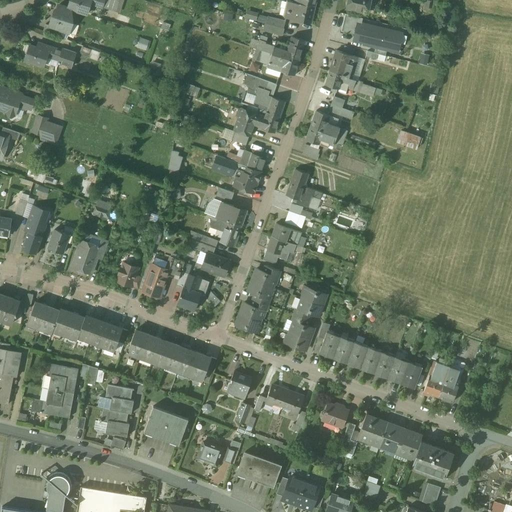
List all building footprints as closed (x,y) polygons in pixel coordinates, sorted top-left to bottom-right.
[(70,0),(68,8),(87,14),(90,4),(102,8),(102,7),(104,0),(70,0)] [(104,0),(102,7),(120,13),(123,0),(104,0)] [(294,2),(286,0),(284,10),(287,11),(285,17),(297,19),(297,17),(311,20),(315,6),(300,3),(294,2)] [(347,0),(346,8),(364,12),(366,6),(369,7),(370,0),(347,0)] [(71,12),(65,10),(65,7),(58,5),(57,11),(54,10),(49,25),(49,26),(62,31),(69,33),(72,23),(68,22),(69,18),(72,17),(71,12)] [(388,11),(371,7),(368,19),(385,23),(390,24),(393,25),(400,27),(402,18),(405,19),(406,14),(391,11),(388,11)] [(285,21),(267,16),(265,23),(266,23),(283,28),(285,21)] [(283,28),(266,23),(264,31),(282,36),(284,28),(283,28)] [(384,27),(366,23),(363,36),(372,38),(372,40),(377,42),(378,37),(377,36),(377,35),(381,36),(384,27)] [(390,24),(385,23),(384,27),(381,36),(384,37),(385,33),(387,34),(390,24)] [(62,31),(49,26),(49,25),(46,24),(43,30),(60,37),(62,31)] [(400,27),(393,25),(391,36),(397,37),(400,27)] [(305,40),(292,36),(290,42),(288,41),(287,44),(273,39),(271,45),(266,43),(268,37),(261,35),(257,49),(263,51),(271,54),(274,46),(279,48),(278,50),(286,52),(288,45),(302,49),(305,40)] [(148,49),(149,39),(138,37),(137,47),(148,49)] [(63,51),(41,44),(40,48),(30,45),(25,61),(44,67),(47,57),(59,61),(59,63),(60,64),(60,63),(72,67),(76,54),(63,50),(63,51)] [(302,49),(288,45),(286,52),(278,50),(279,48),(274,46),(271,54),(298,62),(302,49)] [(93,51),(83,47),(81,53),(91,56),(93,51)] [(257,49),(256,48),(252,59),(258,61),(263,51),(257,49)] [(355,56),(335,50),(329,71),(350,78),(354,66),(352,65),(355,56)] [(271,54),(263,51),(258,61),(258,62),(268,65),(268,67),(280,71),(281,66),(269,62),(271,54)] [(377,54),(366,51),(365,56),(376,59),(377,54)] [(427,63),(429,54),(421,52),(419,62),(427,63)] [(298,62),(271,54),(269,62),(281,66),(280,71),(294,75),(298,62)] [(386,56),(377,54),(376,59),(384,62),(386,56)] [(251,61),(248,69),(257,71),(259,64),(251,61)] [(350,78),(329,71),(324,85),(338,89),(341,81),(348,84),(350,78)] [(277,85),(247,74),(243,85),(249,86),(247,92),(256,95),(258,92),(256,91),(258,87),(270,91),(268,95),(273,97),(277,85)] [(350,78),(348,84),(347,89),(352,90),(355,80),(350,78)] [(363,82),(355,80),(352,90),(372,97),(375,88),(362,84),(363,82)] [(273,97),(268,95),(270,91),(258,87),(256,91),(258,92),(256,95),(254,103),(259,105),(258,109),(261,110),(279,116),(280,117),(286,102),(273,97)] [(11,90),(4,88),(3,93),(0,92),(0,110),(6,112),(8,116),(12,117),(15,116),(18,108),(21,106),(31,110),(35,100),(10,92),(11,90)] [(345,101),(333,97),(331,104),(342,108),(345,101)] [(342,108),(331,104),(328,111),(339,115),(342,108)] [(354,112),(342,108),(339,115),(352,119),(354,112)] [(256,114),(241,109),(236,124),(251,129),(253,124),(261,127),(264,118),(256,114)] [(279,116),(261,110),(260,113),(257,112),(256,114),(264,118),(261,127),(274,132),(279,116)] [(316,111),(310,127),(336,136),(339,128),(336,126),(335,129),(325,126),(329,116),(316,111)] [(48,119),(37,115),(32,132),(42,135),(41,140),(52,144),(54,138),(57,139),(61,127),(47,122),(48,119)] [(251,129),(236,124),(233,130),(235,131),(249,136),(251,129)] [(20,133),(3,127),(1,134),(9,137),(8,137),(17,140),(20,133)] [(336,136),(310,127),(305,140),(319,144),(321,137),(329,139),(328,142),(334,144),(336,136)] [(348,131),(339,128),(336,136),(345,139),(348,131)] [(249,136),(235,131),(231,140),(246,145),(249,136)] [(420,138),(401,131),(397,142),(416,149),(420,138)] [(1,134),(0,133),(0,153),(2,155),(8,137),(9,137),(1,134)] [(376,143),(351,135),(349,140),(374,148),(376,143)] [(345,139),(336,136),(334,144),(342,147),(345,139)] [(329,139),(321,137),(319,144),(332,149),(334,144),(328,142),(329,139)] [(319,149),(305,144),(302,154),(316,159),(319,149)] [(178,171),(182,153),(171,151),(167,168),(178,171)] [(251,154),(244,152),(242,157),(228,153),(226,159),(238,163),(240,158),(249,160),(251,154)] [(264,158),(251,154),(249,160),(247,166),(260,171),(264,158)] [(226,159),(216,155),(212,168),(221,172),(223,168),(226,159)] [(249,160),(240,158),(238,163),(247,166),(249,160)] [(226,159),(223,168),(230,170),(231,167),(236,169),(234,177),(236,178),(233,186),(235,187),(252,193),(260,171),(238,163),(226,159)] [(309,174),(295,169),(291,181),(304,186),(309,174)] [(42,181),(45,172),(38,170),(35,179),(42,181)] [(180,174),(170,171),(167,180),(177,183),(180,174)] [(233,186),(218,181),(216,186),(218,187),(233,192),(235,187),(233,186)] [(304,186),(291,181),(286,195),(299,199),(299,200),(304,186)] [(49,190),(39,186),(37,192),(47,195),(49,190)] [(323,193),(304,186),(299,200),(299,199),(297,203),(308,207),(310,202),(318,205),(323,193)] [(233,192),(218,187),(215,196),(230,201),(233,192)] [(169,197),(180,197),(180,188),(169,188),(169,197)] [(28,201),(20,199),(16,214),(23,216),(28,201)] [(246,213),(232,208),(233,206),(220,201),(215,216),(241,226),(246,213)] [(109,210),(97,205),(94,213),(99,214),(98,216),(101,217),(102,216),(106,217),(109,210)] [(28,232),(40,235),(42,229),(43,230),(45,224),(44,223),(48,211),(49,211),(34,206),(30,219),(29,219),(25,231),(28,232)] [(302,210),(290,206),(289,211),(300,215),(302,210)] [(312,214),(302,210),(300,215),(304,217),(310,219),(312,214)] [(300,215),(289,211),(285,220),(300,225),(304,217),(300,215)] [(215,216),(213,216),(209,226),(224,232),(220,242),(234,246),(241,226),(215,216)] [(11,219),(0,218),(0,234),(9,235),(11,219)] [(301,231),(276,222),(271,235),(272,236),(286,241),(296,244),(296,245),(301,231)] [(76,229),(65,226),(63,232),(69,234),(66,242),(72,244),(76,229)] [(63,232),(55,229),(49,248),(63,252),(66,242),(69,234),(63,232)] [(40,235),(28,232),(22,248),(36,253),(42,236),(43,236),(40,235)] [(218,240),(203,235),(201,242),(215,247),(218,240)] [(102,240),(91,236),(89,243),(98,246),(98,245),(99,246),(102,240)] [(272,236),(267,250),(279,254),(281,255),(283,248),(286,241),(272,236)] [(188,238),(185,248),(191,251),(192,248),(195,240),(188,238)] [(89,243),(81,240),(72,267),(91,273),(97,256),(100,247),(99,247),(99,246),(98,245),(98,246),(89,243)] [(108,242),(102,240),(99,246),(99,247),(100,247),(97,256),(102,258),(108,242)] [(201,242),(195,240),(192,248),(207,253),(213,255),(215,247),(201,242)] [(296,244),(286,241),(283,248),(293,252),(296,244)] [(293,252),(283,248),(281,255),(279,254),(278,257),(285,259),(288,251),(293,253),(293,252)] [(279,254),(267,250),(263,260),(275,264),(278,257),(279,254)] [(213,255),(207,253),(202,268),(224,276),(230,261),(213,255)] [(185,261),(173,257),(169,269),(170,270),(168,275),(179,278),(181,271),(181,272),(185,261)] [(138,267),(124,262),(122,267),(120,268),(119,271),(120,274),(117,281),(131,286),(135,275),(138,267)] [(169,269),(152,263),(142,291),(160,297),(163,287),(164,287),(166,282),(165,282),(168,275),(170,270),(169,269)] [(279,270),(265,265),(263,271),(277,276),(279,270)] [(277,276),(263,271),(257,269),(253,280),(273,287),(277,276)] [(179,278),(176,285),(183,287),(184,287),(188,274),(181,272),(181,271),(179,278)] [(209,281),(188,274),(184,287),(183,287),(178,304),(195,310),(201,294),(204,295),(209,281)] [(142,277),(135,275),(131,286),(138,289),(142,277)] [(273,287),(253,280),(249,291),(255,293),(269,298),(273,287)] [(326,294),(306,287),(302,298),(322,305),(326,294)] [(214,306),(220,299),(212,291),(206,297),(214,306)] [(34,295),(28,293),(25,307),(30,308),(34,295)] [(269,298),(255,293),(253,299),(267,304),(269,298)] [(0,315),(0,320),(12,324),(20,301),(7,296),(0,315)] [(322,305),(302,298),(298,309),(311,314),(318,317),(322,305)] [(267,304),(253,299),(251,304),(250,305),(264,310),(267,304)] [(48,306),(35,301),(27,323),(40,328),(48,306)] [(264,310),(250,305),(251,304),(245,302),(240,314),(260,321),(264,310)] [(48,306),(40,328),(52,332),(53,330),(60,310),(48,306)] [(60,310),(53,330),(65,334),(73,312),(61,308),(60,310)] [(311,314),(298,309),(296,315),(309,320),(311,314)] [(73,312),(65,334),(77,339),(78,337),(85,317),(73,312)] [(260,321),(240,314),(236,325),(256,332),(260,321)] [(85,317),(78,337),(90,341),(98,319),(86,315),(85,317)] [(309,320),(296,315),(293,321),(307,326),(307,325),(309,320)] [(98,319),(90,341),(102,346),(110,324),(98,319)] [(307,326),(293,321),(290,332),(309,339),(314,328),(307,325),(307,326)] [(330,325),(323,322),(318,336),(324,338),(327,332),(330,325)] [(122,328),(110,324),(102,346),(115,350),(118,341),(122,329),(122,328)] [(128,331),(122,329),(118,341),(124,343),(128,331)] [(148,334),(135,329),(127,353),(140,357),(148,334)] [(309,339),(290,332),(285,343),(305,350),(309,339)] [(327,332),(324,338),(320,351),(325,353),(326,352),(329,353),(330,351),(334,353),(340,338),(332,335),(333,334),(327,332)] [(148,334),(140,357),(152,362),(161,339),(148,334)] [(346,339),(340,337),(334,353),(333,356),(339,358),(339,357),(343,358),(343,357),(348,359),(353,343),(346,340),(346,339)] [(173,343),(161,339),(152,362),(165,366),(173,343)] [(10,344),(0,342),(0,348),(9,350),(10,344)] [(359,344),(354,342),(348,359),(347,361),(352,363),(353,362),(356,363),(356,362),(361,364),(367,348),(359,345),(359,344)] [(186,348),(173,343),(165,366),(177,371),(186,348)] [(381,353),(373,350),(373,349),(367,347),(361,364),(360,366),(366,368),(366,367),(369,368),(370,367),(375,369),(381,353)] [(9,350),(0,348),(0,373),(13,376),(16,377),(20,353),(9,350)] [(186,348),(177,371),(190,376),(198,352),(186,348)] [(440,349),(435,348),(432,357),(436,359),(440,349)] [(211,357),(198,352),(190,376),(202,380),(203,380),(211,357)] [(387,354),(381,352),(375,369),(374,371),(380,373),(380,371),(389,374),(394,358),(386,355),(387,354)] [(211,357),(203,380),(208,382),(213,370),(212,370),(217,359),(211,357)] [(401,359),(395,357),(389,374),(388,376),(394,378),(394,376),(402,379),(408,363),(400,360),(401,359)] [(435,361),(424,391),(438,397),(449,367),(449,366),(435,361)] [(414,364),(409,362),(402,379),(402,381),(407,383),(408,381),(416,384),(421,368),(414,365),(414,364)] [(78,369),(51,363),(49,375),(51,376),(48,388),(49,388),(74,393),(78,369)] [(89,366),(83,364),(80,376),(87,377),(89,366)] [(87,377),(86,383),(95,385),(98,368),(89,366),(87,377)] [(438,397),(452,402),(458,386),(458,385),(454,384),(456,378),(459,371),(449,367),(449,366),(449,367),(438,397)] [(0,373),(0,402),(8,404),(13,376),(0,373)] [(245,377),(233,373),(232,377),(228,387),(246,394),(252,376),(246,374),(245,377)] [(132,389),(108,384),(106,397),(99,396),(97,406),(104,408),(128,412),(131,413),(134,400),(130,400),(132,389)] [(279,386),(272,384),(266,401),(273,404),(274,401),(283,404),(288,391),(279,388),(279,386)] [(46,401),(72,406),(74,393),(49,388),(46,401)] [(296,394),(288,391),(283,404),(292,407),(291,410),(298,413),(304,396),(297,393),(296,394)] [(259,395),(255,408),(260,410),(265,397),(259,395)] [(44,400),(33,398),(31,410),(36,411),(42,412),(44,400)] [(72,406),(46,401),(44,400),(42,412),(69,417),(72,406)] [(243,402),(237,416),(245,418),(250,404),(243,402)] [(334,404),(329,402),(325,411),(322,412),(321,416),(322,419),(343,426),(349,409),(341,406),(340,403),(337,403),(334,404)] [(154,405),(144,432),(179,445),(189,418),(154,405)] [(128,412),(104,408),(101,420),(107,422),(106,432),(127,436),(129,423),(126,423),(128,412)] [(301,410),(296,424),(302,426),(307,412),(301,410)] [(387,422),(367,414),(358,438),(379,446),(387,422)] [(86,417),(80,416),(77,428),(83,429),(86,417)] [(356,424),(350,422),(344,439),(350,441),(351,439),(356,424)] [(405,429),(387,423),(388,422),(387,422),(379,446),(380,446),(396,452),(396,453),(405,428),(405,429)] [(405,428),(396,453),(397,453),(397,452),(414,458),(414,459),(421,440),(423,435),(422,436),(405,429),(405,428)] [(126,441),(114,437),(111,446),(123,450),(126,441)] [(235,449),(237,441),(232,439),(229,447),(235,449)] [(358,441),(351,439),(350,441),(347,452),(353,454),(358,441)] [(454,452),(421,440),(414,459),(411,466),(412,467),(414,463),(417,464),(416,466),(441,476),(442,473),(445,474),(444,477),(445,477),(450,465),(449,464),(454,452)] [(223,448),(204,441),(197,458),(216,465),(223,448)] [(236,450),(229,448),(224,461),(231,463),(236,450)] [(281,465),(245,452),(237,472),(273,485),(281,465)] [(47,488),(49,492),(46,508),(63,511),(65,499),(74,501),(78,504),(79,498),(70,496),(67,494),(69,490),(70,486),(69,481),(67,478),(64,475),(60,474),(55,474),(51,476),(49,479),(47,484),(47,488)] [(283,476),(277,493),(283,496),(289,479),(283,476)] [(305,481),(290,476),(289,479),(283,496),(282,499),(297,504),(305,481)] [(320,486),(305,481),(297,504),(312,509),(313,506),(319,489),(320,486)] [(380,486),(368,481),(366,487),(378,492),(380,486)] [(428,483),(422,501),(435,506),(441,487),(428,483)] [(146,496),(81,486),(79,498),(78,504),(76,511),(119,511),(120,508),(144,511),(146,496)] [(378,492),(366,487),(364,493),(376,497),(378,492)] [(325,492),(319,489),(313,506),(319,508),(325,492)] [(349,511),(353,500),(332,493),(327,510),(332,511),(349,511)] [(376,497),(364,493),(362,499),(375,503),(376,497)] [(495,501),(491,511),(496,511),(500,503),(495,501)] [(503,511),(506,505),(500,503),(496,511),(503,511)]
